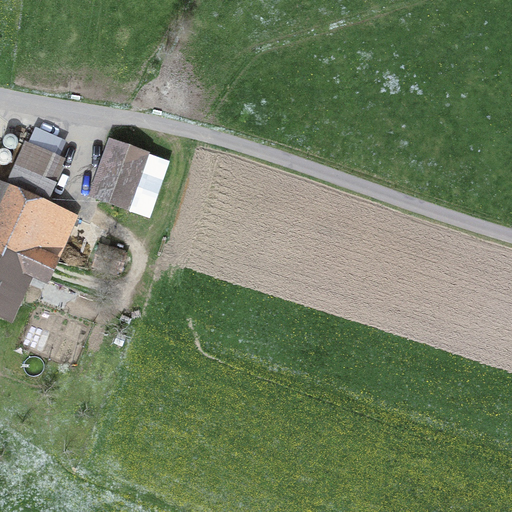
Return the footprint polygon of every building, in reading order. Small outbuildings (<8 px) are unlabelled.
[(4,146),(6,148),(8,150),(11,150),(13,150),(15,148),(17,146),(18,144),(18,141),(17,139),(16,137),(14,135),(11,135),(9,135),(7,136),(5,137),(3,139),(3,141),(3,144),(4,146)] [(144,157),(110,145),(93,194),(127,206),(144,157)] [(9,190),(0,185),(0,311),(6,314),(25,271),(48,281),(76,217),(46,204),(54,186),(43,181),(53,159),(28,147),(9,190)] [(0,164),(2,165),(5,165),(7,164),(10,163),(11,161),(12,158),(11,155),(10,153),(9,151),(7,150),(4,150),(2,150),(0,150),(0,164)] [(121,254),(100,247),(94,264),(116,271),(121,254)]
